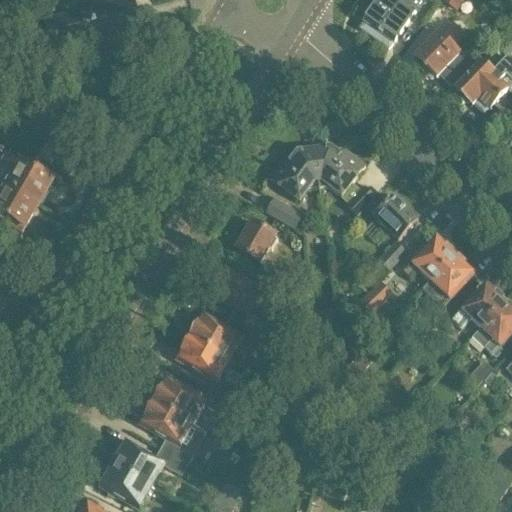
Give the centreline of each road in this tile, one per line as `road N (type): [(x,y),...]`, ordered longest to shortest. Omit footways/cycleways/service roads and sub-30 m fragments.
road 1 (secondary): [(11,511),(296,24)]
road 2 (secondary): [(234,0),(0,405)]
road 3 (residential): [(511,235),(296,24)]
